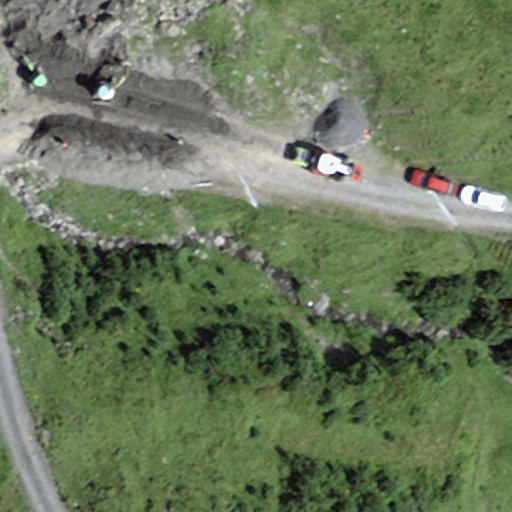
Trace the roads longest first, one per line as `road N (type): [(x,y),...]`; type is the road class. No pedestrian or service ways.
road 1 (unclassified): [(0,145),(37,130),(95,133),(428,206),(511,216)]
road 2 (unclassified): [(50,511),(25,455),(0,359)]
